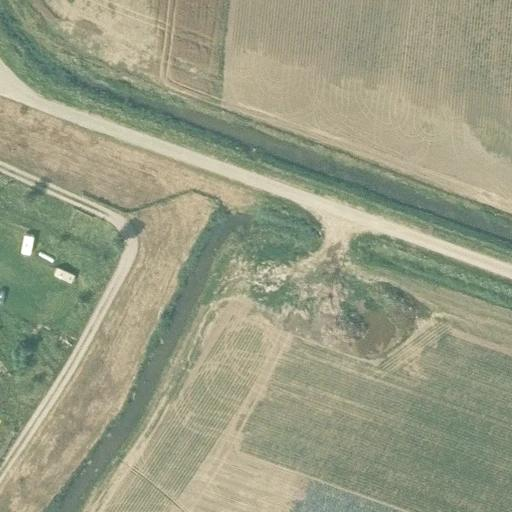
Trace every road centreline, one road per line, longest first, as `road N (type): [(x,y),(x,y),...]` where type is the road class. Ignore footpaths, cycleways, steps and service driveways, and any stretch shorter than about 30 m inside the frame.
road 1 (unclassified): [(511,275),(130,139),(0,83)]
road 2 (track): [(0,180),(124,237),(28,440),(0,480)]
